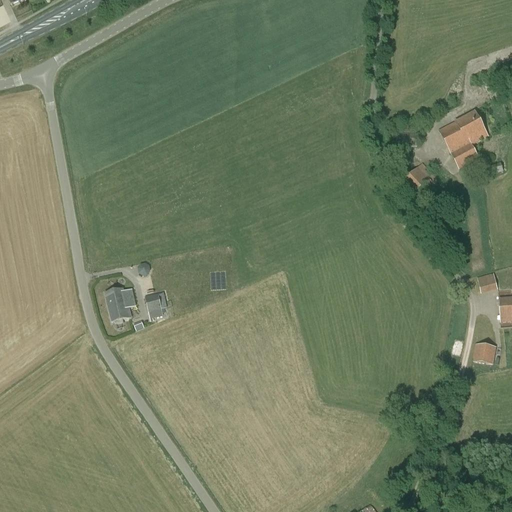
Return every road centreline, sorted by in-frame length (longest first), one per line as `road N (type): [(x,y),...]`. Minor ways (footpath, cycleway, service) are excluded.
road 1 (unclassified): [(215,511),(90,311),(43,69)]
road 2 (unclassified): [(471,327),(466,289),(399,204),(376,146),(383,0)]
road 3 (track): [(405,511),(453,397),(471,327)]
road 4 (unclassified): [(43,69),(167,0)]
